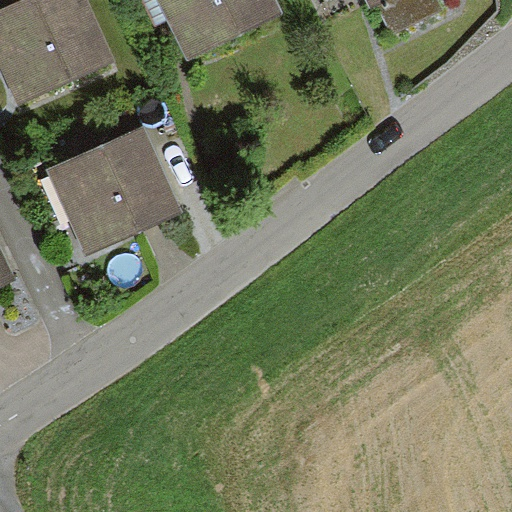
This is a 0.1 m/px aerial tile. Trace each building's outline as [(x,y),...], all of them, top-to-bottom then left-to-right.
[(91,0),(6,0),(0,3),(0,61),(17,98),(116,53),(91,0)] [(283,0),(142,0),(159,30),(174,22),(191,56),(287,5),(283,0)] [(443,0),(378,0),(393,29),(445,3),(443,0)] [(146,116),(48,161),(88,248),(186,203),(146,116)] [(0,278),(15,271),(0,241),(0,278)]
